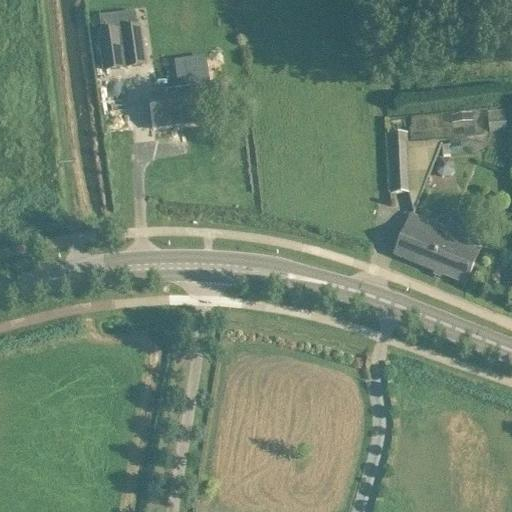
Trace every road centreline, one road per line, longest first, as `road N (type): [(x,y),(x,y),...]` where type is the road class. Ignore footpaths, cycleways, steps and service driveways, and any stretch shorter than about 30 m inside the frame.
road 1 (track): [(47,0),(79,272)]
road 2 (unclassified): [(168,511),(203,274)]
road 3 (secondary): [(511,350),(309,279)]
road 4 (secondary): [(204,257),(139,258),(79,272)]
road 5 (secondary): [(79,272),(99,279),(203,274)]
